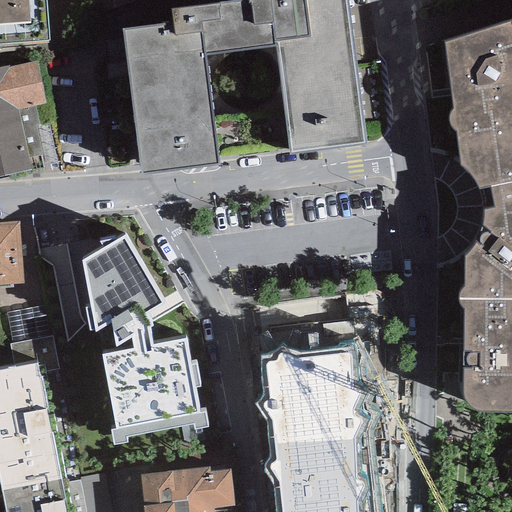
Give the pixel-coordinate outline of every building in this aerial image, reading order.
[(45,0),(0,0),(0,44),(49,41),(45,0)] [(344,0),(261,0),(169,11),(171,25),(123,31),(140,176),(218,167),(204,55),(276,47),(289,154),(362,145),(344,0)] [(445,42),(452,103),(511,88),(511,22),(511,21),(445,42)] [(0,66),(0,175),(31,169),(29,157),(42,154),(35,126),(39,125),(35,106),(46,104),(36,61),(9,67),(9,65),(0,66)] [(490,185),(511,181),(511,88),(452,103),(452,108),(452,112),(450,116),(450,120),(451,127),(455,132),(460,166),(466,169),(469,173),(471,176),(474,182),(477,186),(478,188),(490,185)] [(459,294),(460,300),(511,300),(511,181),(490,185),(496,208),(485,210),(484,218),(483,225),(480,234),(477,241),(472,249),(468,254),(465,256),(465,286),(461,290),(459,294)] [(18,222),(0,223),(0,285),(23,284),(18,222)] [(123,236),(81,261),(95,332),(111,323),(115,345),(132,334),(135,349),(102,353),(116,430),(111,430),(113,445),(127,442),(126,436),(193,424),(195,428),(207,427),(203,412),(198,413),(194,387),(199,386),(195,364),(190,365),(186,338),(152,344),(148,327),(151,325),(146,313),(164,304),(123,236)] [(511,300),(460,300),(461,304),(463,306),(465,308),(463,391),(464,395),(467,401),(470,406),(475,410),(480,412),(511,413),(511,300)] [(10,344),(14,365),(35,361),(36,366),(44,365),(45,372),(58,369),(52,336),(10,344)] [(267,355),(260,356),(261,394),(260,398),(255,406),(266,419),(269,457),(264,463),(265,472),(272,484),(275,511),(380,511),(373,430),(382,416),(369,403),(373,394),(362,388),(356,348),(296,353),(280,347),(267,355)] [(0,482),(2,491),(61,480),(51,432),(49,433),(45,409),(47,409),(41,378),(38,378),(36,366),(35,361),(14,365),(0,367),(0,482)] [(125,511),(97,381),(66,387),(90,511),(125,511)] [(209,467),(140,475),(143,506),(142,506),(142,511),(212,511),(212,508),(234,506),(230,471),(209,473),(209,467)] [(66,511),(61,480),(2,491),(5,511),(66,511)]
